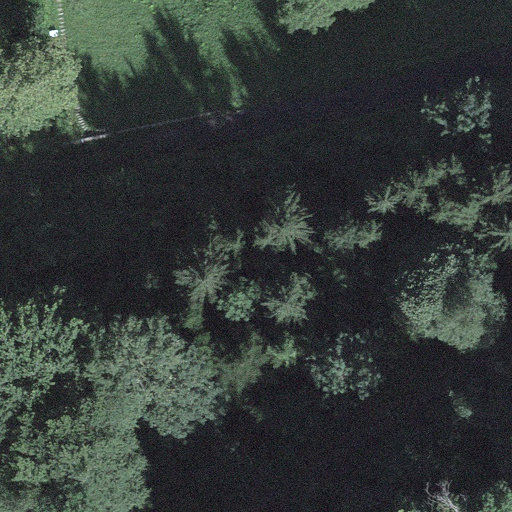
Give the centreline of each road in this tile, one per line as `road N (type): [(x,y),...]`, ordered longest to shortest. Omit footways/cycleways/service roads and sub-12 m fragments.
road 1 (unclassified): [(511,32),(0,182)]
road 2 (track): [(511,353),(268,511)]
